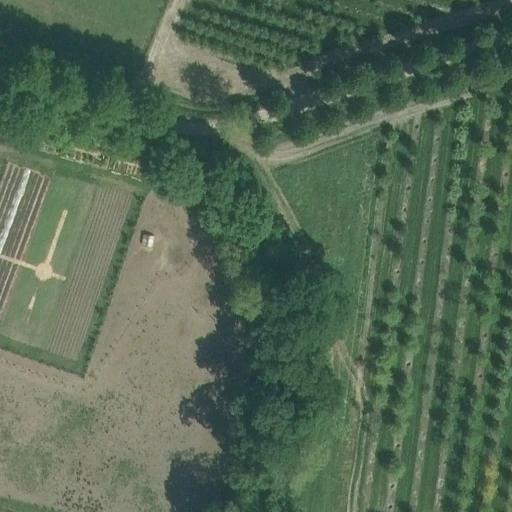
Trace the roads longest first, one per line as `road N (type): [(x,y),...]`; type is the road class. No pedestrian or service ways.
road 1 (unclassified): [(511,37),(209,131)]
road 2 (residential): [(209,131),(0,70)]
